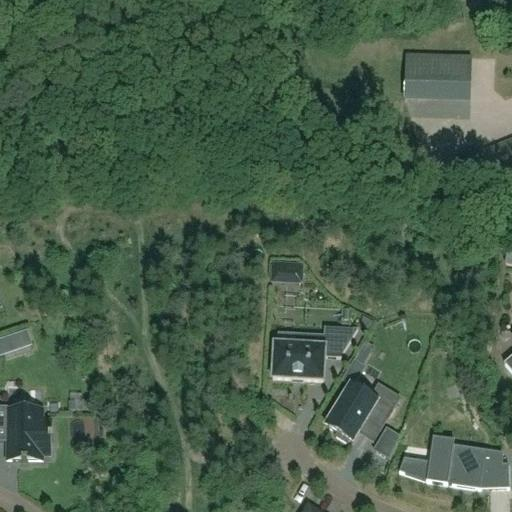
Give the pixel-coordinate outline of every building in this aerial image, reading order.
[(404,87),(470,89),(471,59),(405,57),(404,87)] [(511,143),(486,153),(496,179),(511,172),(511,143)] [(324,360),(340,361),(358,332),(324,330),(324,338),(300,337),(299,349),(277,348),(277,347),(274,347),(274,349),(275,349),(273,380),(273,382),(275,382),(292,383),(304,384),(304,383),(321,384),(321,385),(323,385),(323,383),(323,382),(324,360)] [(400,401),(378,388),(371,400),(351,388),(326,429),(337,436),(335,439),(347,447),(349,444),(352,445),(365,424),(380,433),(400,401)] [(43,464),(43,459),(51,459),(51,444),(53,444),(53,438),(51,438),(51,423),(43,423),(43,412),(9,412),(9,409),(0,409),(0,443),(7,444),(7,464),(22,464),(22,466),(28,466),(28,464),(43,464)] [(385,435),(374,453),(390,463),(398,444),(385,435)] [(429,465),(427,484),(427,485),(481,492),(482,488),(490,489),(490,492),(509,492),(509,467),(503,467),(502,456),(453,448),(454,444),(446,443),(446,442),(442,442),(434,441),(433,445),(432,445),(429,465)]
